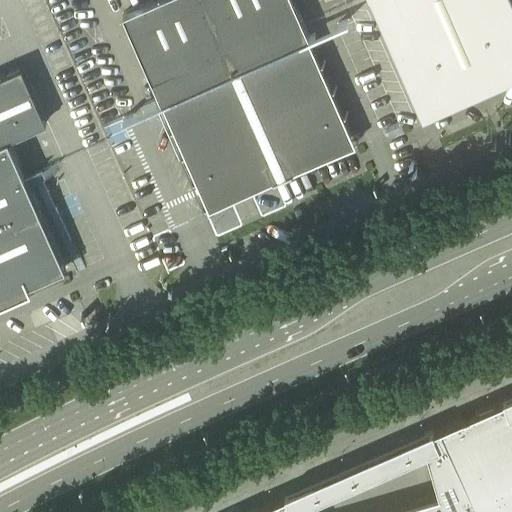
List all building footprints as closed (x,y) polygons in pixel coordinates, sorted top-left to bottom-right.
[(293,0),(153,0),(123,13),(162,101),(156,104),(157,105),(163,102),(209,207),(270,181),(295,170),(356,143),(309,38),(315,35),(315,34),(309,36),(293,0)] [(382,0),(427,101),(511,63),(511,21),(502,0),(382,0)] [(0,296),(65,267),(8,138),(46,121),(21,65),(0,74),(0,296)] [(504,399),(474,412),(479,422),(465,428),(461,417),(460,418),(423,434),(425,438),(443,430),(481,511),(511,511),(511,390),(502,395),(504,399)] [(481,511),(443,430),(425,438),(423,434),(286,493),(288,498),(256,511),(481,511)]
